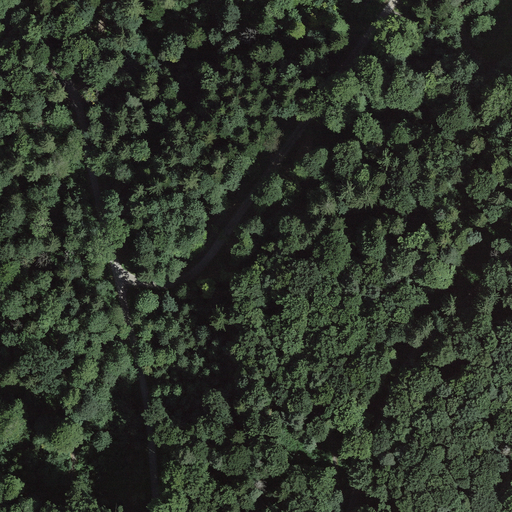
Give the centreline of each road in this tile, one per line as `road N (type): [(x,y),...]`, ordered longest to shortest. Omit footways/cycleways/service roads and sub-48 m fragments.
road 1 (track): [(313,511),(281,344),(323,176),(433,2)]
road 2 (track): [(396,0),(211,257),(163,286),(140,283),(115,264)]
road 3 (track): [(79,99),(144,379),(160,511)]
road 4 (track): [(349,511),(390,394),(511,250)]
road 5 (track): [(0,8),(58,63),(79,99)]
